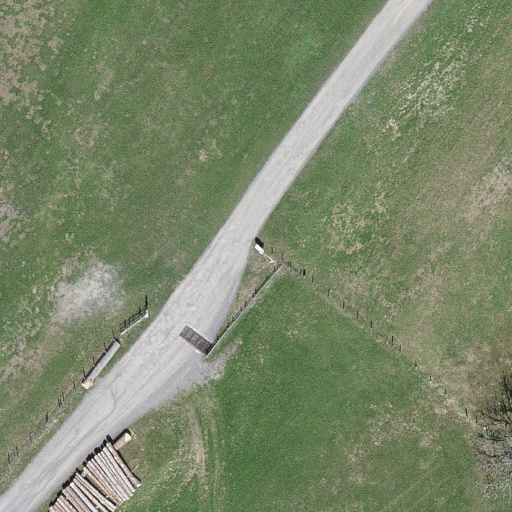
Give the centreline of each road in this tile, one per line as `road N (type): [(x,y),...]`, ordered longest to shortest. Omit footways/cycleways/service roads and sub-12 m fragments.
road 1 (track): [(409,0),(278,170),(179,323),(16,511)]
road 2 (track): [(233,239),(206,343),(71,448)]
